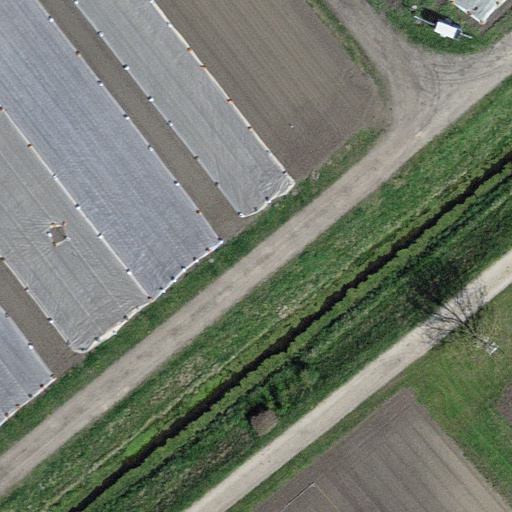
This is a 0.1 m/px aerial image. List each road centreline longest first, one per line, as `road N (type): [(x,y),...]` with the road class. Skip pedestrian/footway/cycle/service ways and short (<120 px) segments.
road 1 (track): [(511,44),(445,108),(0,471)]
road 2 (track): [(193,511),(511,243)]
road 3 (track): [(350,0),(445,108)]
